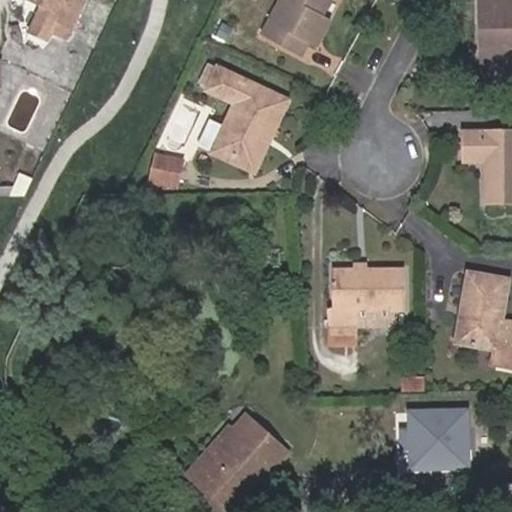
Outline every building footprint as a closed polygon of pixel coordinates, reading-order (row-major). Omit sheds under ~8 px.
[(27,0),(47,9),(65,17),(60,25),(75,33),(89,0),(27,0)] [(328,0),(280,0),(261,36),(299,56),(306,43),(309,44),(327,13),(323,10),(328,0)] [(487,68),(511,67),(511,0),(480,0),(481,43),(486,44),(487,68)] [(52,42),(60,25),(43,17),(47,9),(41,7),(30,32),(52,42)] [(43,17),(60,25),(65,17),(47,9),(43,17)] [(511,82),(511,67),(487,68),(486,44),(481,43),(482,83),(511,82)] [(208,89),(218,69),(209,65),(200,85),(208,89)] [(287,103),(218,69),(208,89),(207,91),(235,106),(224,127),(214,149),(252,168),(266,139),(269,141),(287,103)] [(214,149),(224,127),(213,122),(202,143),(214,149)] [(511,131),(464,132),(464,162),(483,162),(485,203),(511,202),(511,131)] [(184,161),(156,156),(151,183),(178,188),(184,161)] [(469,272),(462,307),(468,309),(461,344),(495,351),(493,364),(511,367),(511,321),(502,319),(509,280),(469,272)] [(404,274),(333,276),(334,316),(335,345),(351,344),(350,330),(350,315),(384,314),(405,314),(404,274)] [(468,309),(462,307),(455,342),(461,344),(468,309)] [(384,314),(350,315),(350,330),(384,330),(384,314)] [(405,393),(426,393),(426,379),(405,379),(405,393)] [(288,453),(250,422),(237,437),(276,469),(288,453)] [(191,483),(233,434),(226,428),(184,477),(191,483)] [(191,483),(227,511),(233,511),(260,480),(264,483),(276,469),(237,437),(233,434),(191,483)] [(511,484),(496,486),(496,509),(511,508),(511,484)] [(378,489),(357,488),(358,511),(379,511),(378,489)]
